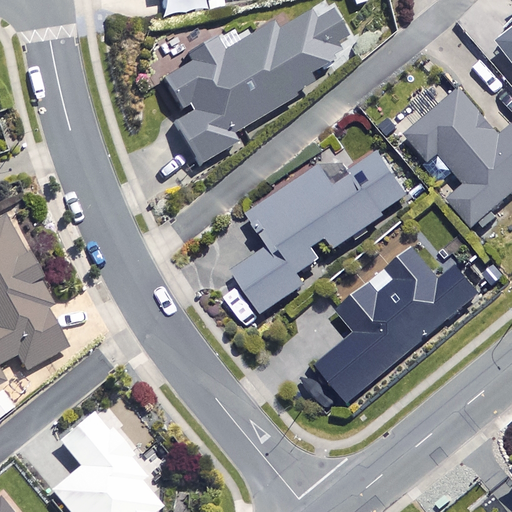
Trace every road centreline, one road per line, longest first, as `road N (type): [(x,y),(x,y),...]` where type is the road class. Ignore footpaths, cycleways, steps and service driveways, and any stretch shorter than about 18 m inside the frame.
road 1 (residential): [(44,0),(72,137),(129,266),(217,405),(309,511)]
road 2 (tertiary): [(340,511),(511,369)]
